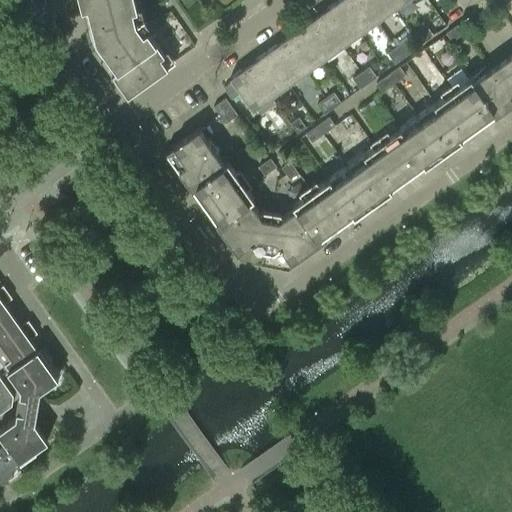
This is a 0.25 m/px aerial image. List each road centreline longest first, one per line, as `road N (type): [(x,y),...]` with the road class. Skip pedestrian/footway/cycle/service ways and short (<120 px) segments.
road 1 (residential): [(116,125),(257,313),(511,131)]
road 2 (residential): [(0,500),(114,418),(0,250)]
road 3 (residential): [(116,125),(289,0)]
road 4 (residential): [(116,125),(27,0)]
road 5 (residential): [(0,208),(116,125)]
